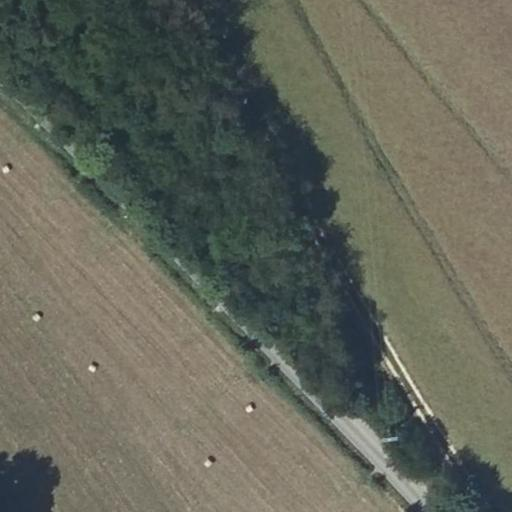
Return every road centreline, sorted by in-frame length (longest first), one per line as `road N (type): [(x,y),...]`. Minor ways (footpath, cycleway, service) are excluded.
road 1 (track): [(480,511),(316,240),(187,0)]
road 2 (unclassified): [(0,99),(253,336),(415,511)]
